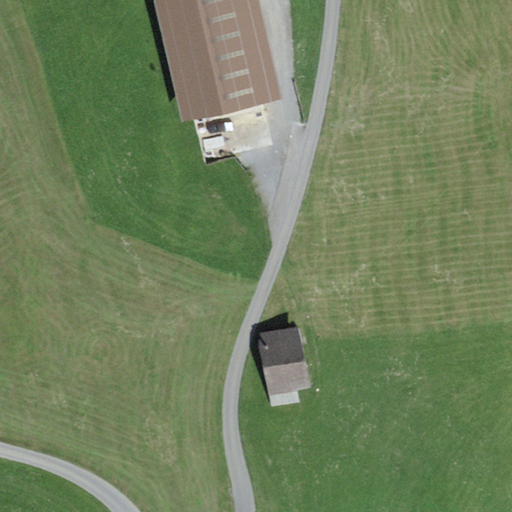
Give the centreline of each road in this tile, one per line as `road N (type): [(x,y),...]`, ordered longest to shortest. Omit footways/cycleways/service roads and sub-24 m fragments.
road 1 (residential): [(333,0),(300,183),(232,392),(243,511)]
road 2 (residential): [(123,511),(86,481),(0,451)]
